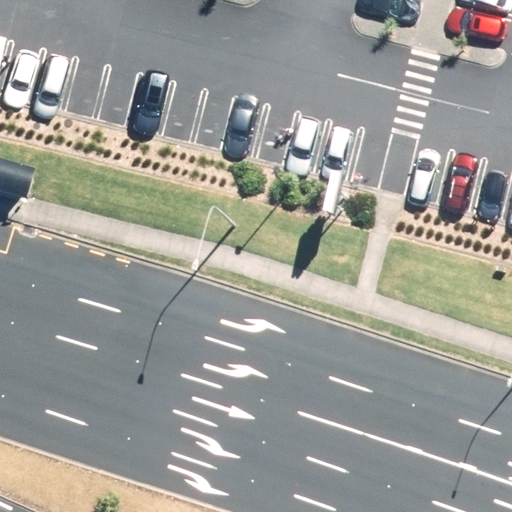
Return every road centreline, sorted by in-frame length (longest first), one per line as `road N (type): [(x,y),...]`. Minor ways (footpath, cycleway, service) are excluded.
road 1 (primary): [(167,418),(511,461)]
road 2 (primary): [(167,418),(425,511)]
road 3 (primary): [(0,362),(167,418)]
